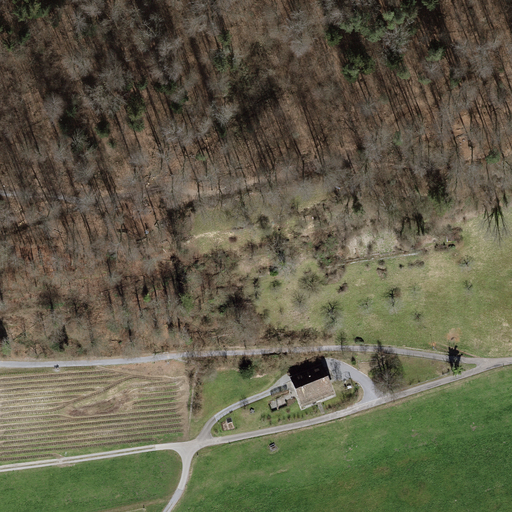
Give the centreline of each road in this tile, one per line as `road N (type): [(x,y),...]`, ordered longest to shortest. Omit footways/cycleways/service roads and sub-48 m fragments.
road 1 (track): [(511,360),(316,347),(0,364)]
road 2 (track): [(0,192),(82,201),(209,195),(359,152)]
road 3 (track): [(497,362),(325,418),(190,444)]
road 4 (track): [(0,469),(190,444)]
road 5 (track): [(511,63),(398,115),(359,152)]
